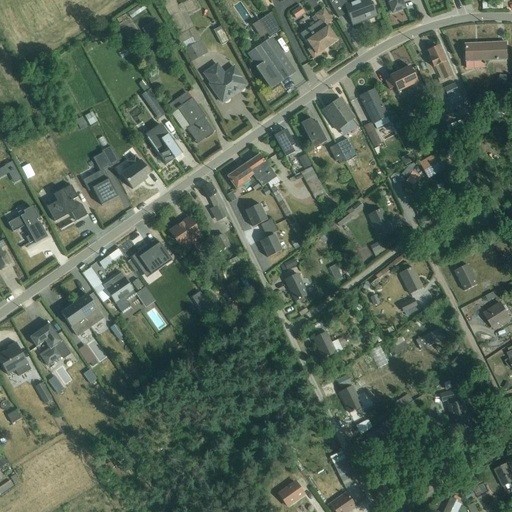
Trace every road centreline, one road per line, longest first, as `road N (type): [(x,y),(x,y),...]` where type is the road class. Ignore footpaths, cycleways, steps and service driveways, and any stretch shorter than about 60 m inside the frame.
road 1 (residential): [(208,169),(372,507)]
road 2 (residential): [(208,169),(398,39),(453,21),(511,18)]
road 3 (track): [(390,181),(511,421)]
road 4 (residential): [(0,314),(208,169)]
road 5 (track): [(511,249),(469,163),(475,118),(435,26)]
road 6 (track): [(150,0),(236,149)]
road 7 (track): [(285,333),(417,234)]
